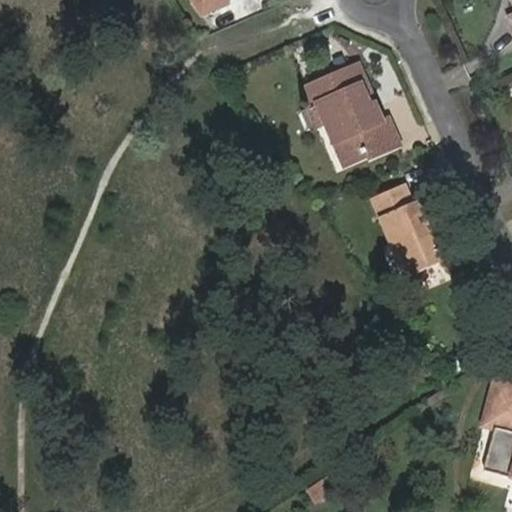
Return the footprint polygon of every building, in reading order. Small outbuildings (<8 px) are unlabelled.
[(194,0),(203,13),(230,2),(230,0),(194,0)] [(337,60),(341,69),(349,65),(346,56),(337,60)] [(318,103),(327,124),(345,167),(371,156),(372,158),(402,145),(391,118),(386,120),(377,100),(372,103),(363,83),(369,80),(362,65),(304,89),(312,106),(318,103)] [(372,103),(377,100),(369,80),(363,83),(372,103)] [(317,128),(327,124),(318,103),(312,106),(308,107),(317,128)] [(373,199),(407,277),(446,260),(420,201),(416,203),(408,184),(373,199)] [(511,385),(497,381),(485,425),(496,428),(486,471),(511,478),(511,385)] [(315,504),(338,493),(331,477),(308,487),(315,504)]
